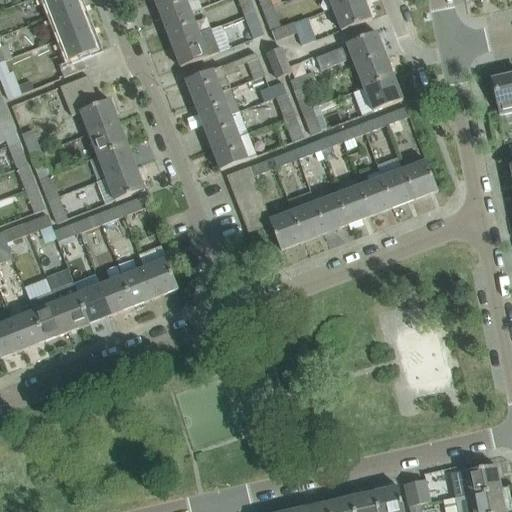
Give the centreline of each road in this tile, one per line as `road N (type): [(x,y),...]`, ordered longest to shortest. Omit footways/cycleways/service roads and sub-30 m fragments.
road 1 (residential): [(231,315),(115,0)]
road 2 (residential): [(219,506),(511,434)]
road 3 (residential): [(483,220),(231,315)]
road 4 (residential): [(231,315),(0,405)]
road 5 (residential): [(483,220),(451,54)]
road 6 (residential): [(511,366),(483,220)]
